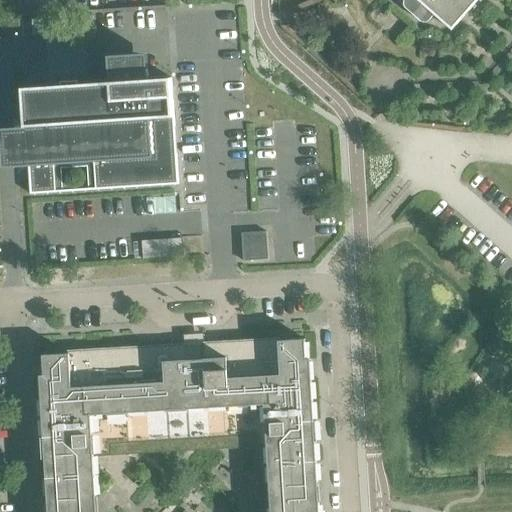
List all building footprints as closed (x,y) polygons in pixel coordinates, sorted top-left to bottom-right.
[(511,0),(413,0),(405,9),(419,22),(429,11),(451,31),(478,0),(511,0)] [(48,87),(23,89),(30,194),(62,192),(62,191),(61,191),(59,167),(88,166),(90,189),(88,189),(88,191),(178,185),(171,78),(77,85),(76,81),(59,83),(59,88),(48,88),(48,87)] [(268,260),(266,232),(241,234),(243,262),(268,260)] [(143,258),(180,256),(179,238),(142,240),(143,258)] [(92,511),(91,498),(94,498),(95,498),(93,453),(92,453),(92,454),(89,455),(88,437),(91,436),(91,437),(92,437),(90,415),(108,414),(108,413),(107,413),(107,410),(125,409),(125,412),(124,412),(124,413),(230,407),(230,406),(229,406),(229,403),(247,402),(247,405),(246,405),(246,406),(264,405),(265,427),(266,427),(266,426),(269,425),(270,443),(267,444),(267,443),(266,443),(266,449),(257,450),(259,482),(268,481),(269,488),(270,488),(270,487),(273,487),(274,505),(271,505),(271,504),(270,504),(270,511),(318,511),(314,440),(313,440),(313,441),(310,441),(309,423),(312,423),(312,424),(313,424),(311,379),(309,379),(310,380),(306,380),(305,362),(308,362),(308,363),(310,363),(309,359),(305,360),(304,340),(202,346),(203,350),(185,351),(184,347),(42,356),(43,375),(39,376),(43,440),(44,440),(44,439),(47,439),(48,457),(45,457),(45,456),(44,457),(47,511),(92,511)]
